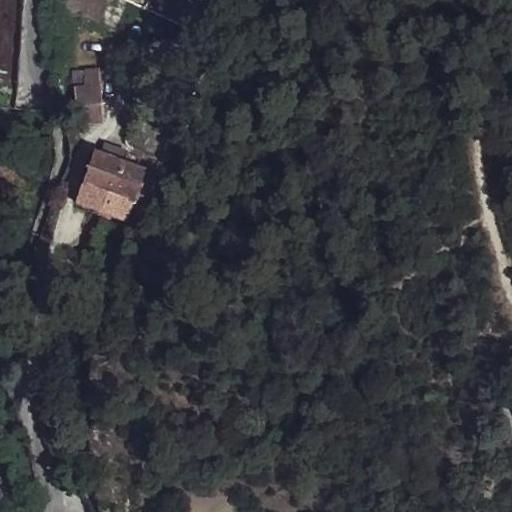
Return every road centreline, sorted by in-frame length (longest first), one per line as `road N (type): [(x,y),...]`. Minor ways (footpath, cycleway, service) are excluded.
road 1 (track): [(510,301),(474,150),(490,91),(511,64)]
road 2 (residential): [(51,511),(13,366)]
